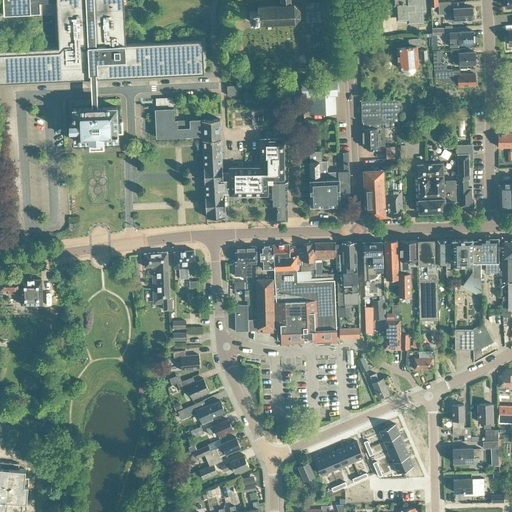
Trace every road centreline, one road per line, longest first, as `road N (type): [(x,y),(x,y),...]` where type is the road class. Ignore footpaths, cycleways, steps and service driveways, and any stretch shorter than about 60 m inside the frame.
road 1 (residential): [(272,455),(226,367),(215,234)]
road 2 (tertiary): [(356,230),(346,0)]
road 3 (residential): [(489,226),(487,0)]
road 4 (secondary): [(0,261),(215,234)]
road 5 (residential): [(272,455),(432,390)]
road 6 (secondary): [(215,234),(356,230)]
road 7 (secondary): [(489,226),(356,230)]
